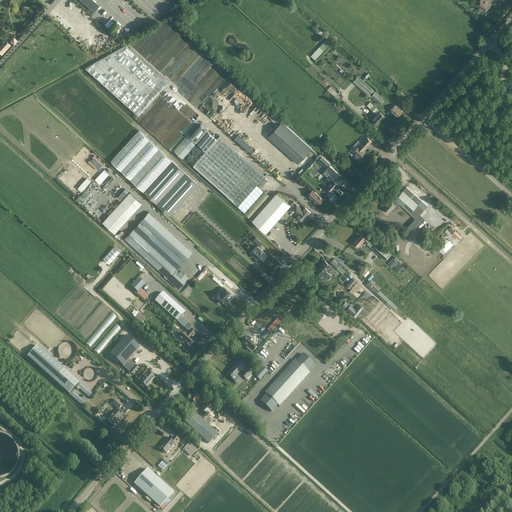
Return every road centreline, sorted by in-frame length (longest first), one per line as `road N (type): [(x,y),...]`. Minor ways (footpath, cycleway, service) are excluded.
road 1 (tertiary): [(70,511),(511,17)]
road 2 (track): [(350,511),(267,435),(282,411),(239,402),(200,366)]
road 3 (track): [(0,343),(70,407),(76,437),(109,468)]
road 4 (track): [(390,154),(511,263)]
road 5 (unknown): [(335,216),(223,126)]
road 6 (track): [(511,409),(420,511)]
road 7 (unknown): [(276,282),(196,207),(178,216)]
